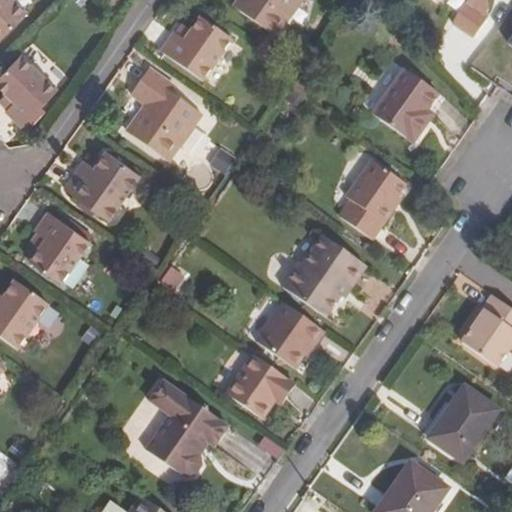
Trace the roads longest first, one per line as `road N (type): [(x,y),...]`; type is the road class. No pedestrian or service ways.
road 1 (residential): [(511,162),(266,511)]
road 2 (residential): [(154,0),(126,26),(21,179),(0,183)]
